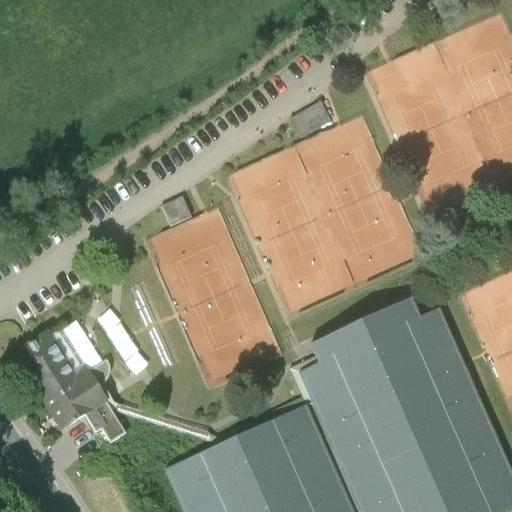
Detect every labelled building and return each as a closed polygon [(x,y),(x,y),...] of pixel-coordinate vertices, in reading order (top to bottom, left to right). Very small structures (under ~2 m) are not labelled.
[(343,116),(332,97),(303,113),(313,132),(343,116)] [(203,211),(194,191),(173,201),(182,220),(203,211)] [(310,345),(319,364),(292,376),(304,402),(353,511),(507,511),(511,510),(511,472),(439,310),(421,319),(412,300),(310,345)] [(86,365),(61,325),(28,345),(75,422),(98,408),(119,395),(97,358),(86,365)] [(130,413),(119,395),(98,408),(109,425),(130,413)] [(194,511),(353,511),(304,402),(172,461),(194,511)]
